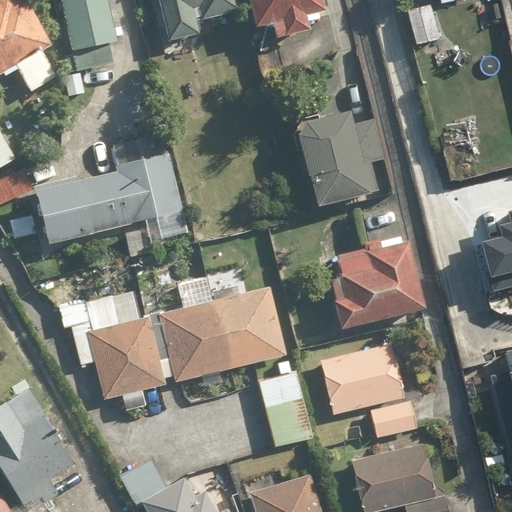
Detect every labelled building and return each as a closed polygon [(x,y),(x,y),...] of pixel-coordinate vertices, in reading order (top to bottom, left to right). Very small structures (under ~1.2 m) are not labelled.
[(10,0),(0,0),(0,73),(3,72),(5,75),(17,69),(30,91),(56,77),(41,51),(52,45),(26,0),(14,0),(12,1),(10,0)] [(114,0),(62,0),(74,53),(64,55),(68,73),(113,64),(109,44),(117,42),(116,37),(122,36),(114,0)] [(159,0),(169,40),(199,33),(196,20),(241,10),(238,0),(159,0)] [(247,0),(254,27),(272,23),(276,38),(311,30),(309,21),(320,19),(318,12),(325,10),(322,0),(247,0)] [(433,5),(406,12),(414,45),(441,39),(433,5)] [(83,72),(61,75),(64,96),(86,94),(83,72)] [(306,120),(297,134),(315,207),(378,192),(371,163),(386,159),(376,118),(354,123),(350,110),(306,120)] [(0,132),(0,167),(15,159),(0,132)] [(117,171),(36,190),(48,242),(183,212),(169,153),(116,165),(117,171)] [(15,172),(0,179),(0,204),(25,192),(15,172)] [(328,279),(340,328),(425,308),(409,240),(402,242),(401,236),(379,242),(378,239),(362,243),(363,250),(336,256),(341,276),(328,279)] [(132,290),(59,308),(64,329),(70,327),(80,366),(96,362),(105,399),(288,354),(271,287),(213,301),(208,280),(182,286),(186,304),(138,315),(132,290)] [(391,344),(320,360),(332,414),(403,399),(391,344)] [(508,371),(489,376),(511,457),(511,456),(511,350),(503,353),(508,371)] [(300,369),(253,381),(270,448),(317,436),(300,369)] [(29,390),(0,407),(0,468),(24,508),(42,497),(44,502),(58,494),(49,479),(74,465),(29,390)] [(410,400),(370,410),(377,438),(417,428),(410,400)] [(447,511),(444,495),(435,497),(423,444),(350,460),(362,511),(379,511),(404,507),(405,511),(447,511)] [(150,458),(119,476),(137,507),(142,504),(147,511),(228,511),(226,508),(219,511),(216,511),(204,490),(194,496),(183,477),(167,487),(150,458)] [(511,511),(511,470),(500,473),(508,511),(511,511)] [(322,511),(311,474),(249,492),(255,511),(322,511)] [(10,511),(0,494),(0,511),(10,511)]
